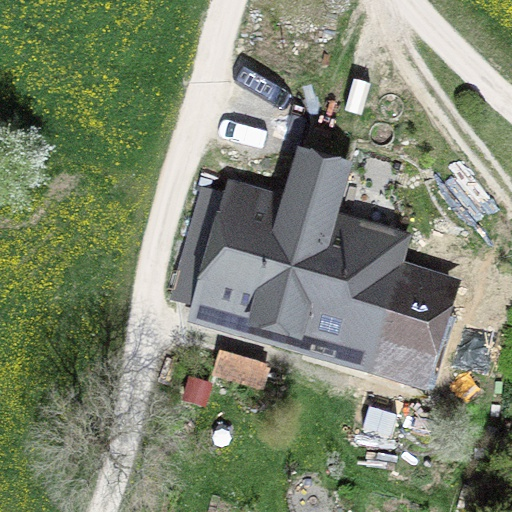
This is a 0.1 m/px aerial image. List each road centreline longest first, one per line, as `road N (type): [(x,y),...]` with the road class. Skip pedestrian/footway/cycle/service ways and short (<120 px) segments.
road 1 (track): [(104,511),(183,157),(239,0)]
road 2 (track): [(511,112),(450,59),(402,0)]
